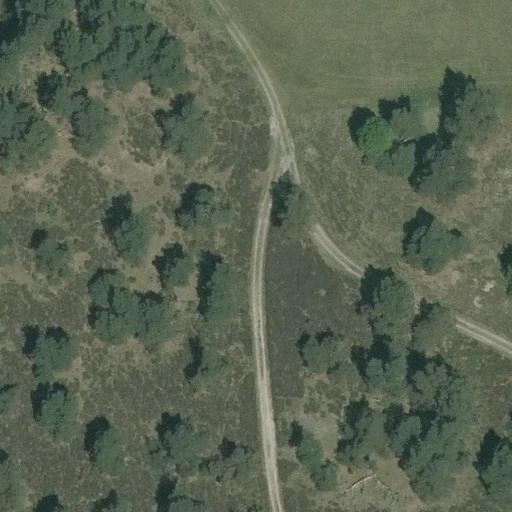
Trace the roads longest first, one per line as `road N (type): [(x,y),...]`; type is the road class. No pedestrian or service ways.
road 1 (track): [(275,511),(251,253),(286,178),(284,122),(204,0)]
road 2 (track): [(284,122),(320,242),(347,269),(511,352)]
